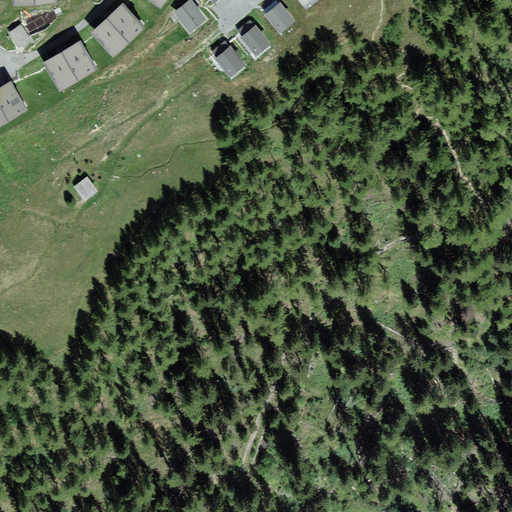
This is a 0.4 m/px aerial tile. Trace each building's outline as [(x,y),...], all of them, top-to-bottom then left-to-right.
[(276,1),(264,10),(266,13),(265,14),(279,32),(293,22),(280,4),(279,5),(276,1)] [(190,2),(177,12),(190,30),(204,19),(190,2)] [(122,6),(94,33),(113,54),(142,27),(122,6)] [(250,21),(238,30),(243,36),(242,36),(256,54),(269,44),(255,26),(254,27),(250,21)] [(20,27),(11,33),(19,45),(28,39),(20,27)] [(224,42),(213,51),(217,57),(217,58),(231,76),(244,65),(230,47),(229,48),(224,42)] [(80,44),(45,64),(60,88),(94,68),(80,44)] [(0,123),(24,109),(10,84),(0,90),(0,123)] [(87,179),(76,187),(84,199),(96,191),(87,179)]
